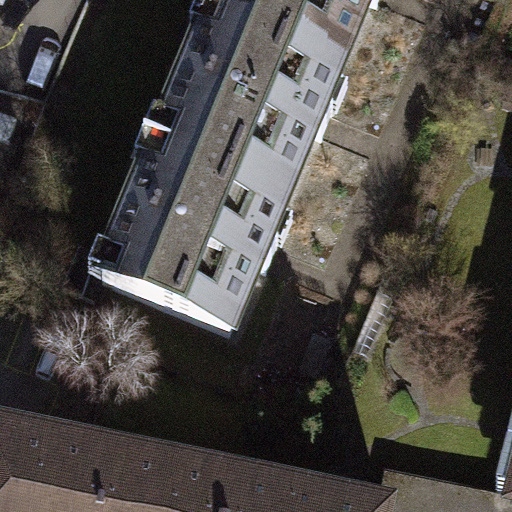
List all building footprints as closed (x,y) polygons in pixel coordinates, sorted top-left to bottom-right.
[(229,0),(237,3),(227,25),(341,72),(368,6),(377,10),(381,0),(229,0)] [(182,136),(173,158),(286,205),(313,139),(323,143),(329,128),(335,114),(325,110),(341,72),(227,25),(219,46),(205,40),(168,130),(182,136)] [(270,244),(286,205),(173,158),(164,180),(150,174),(113,264),(127,269),(117,292),(230,339),(258,273),(268,277),(274,262),(280,248),(270,244)] [(0,511),(104,511),(115,464),(0,439),(0,511)] [(115,464),(104,511),(230,511),(235,489),(115,464)] [(511,511),(511,507),(390,482),(383,511),(511,511)] [(347,511),(235,489),(230,511),(347,511)]
